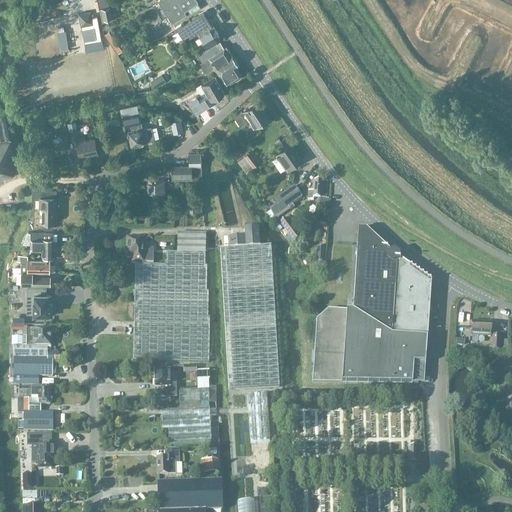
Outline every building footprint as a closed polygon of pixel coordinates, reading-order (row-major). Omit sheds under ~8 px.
[(159,0),(158,1),(173,24),(186,15),(184,12),(198,3),(196,0),(159,0)] [(102,10),(104,19),(110,18),(108,8),(102,10)] [(79,14),(81,25),(92,23),(90,12),(79,14)] [(203,13),(182,27),(181,24),(175,29),(182,39),(188,35),(190,38),(199,33),(201,37),(199,38),(203,43),(204,42),(207,46),(221,38),(214,27),(212,28),(203,13)] [(226,86),(242,76),(236,68),(239,66),(226,47),(224,48),(219,42),(197,56),(202,63),(200,64),(206,73),(214,68),(226,86)] [(155,89),(166,82),(161,75),(150,81),(155,89)] [(211,101),(224,93),(215,77),(202,85),(211,101)] [(195,89),(185,95),(190,104),(200,98),(195,89)] [(198,108),(193,113),(195,115),(205,107),(200,101),(196,105),(198,108)] [(243,111),(244,111),(234,117),(240,127),(246,123),(247,124),(253,120),(255,124),(268,116),(258,101),(246,110),(246,109),(243,111)] [(131,146),(145,143),(142,129),(141,129),(137,109),(121,112),(121,117),(123,117),(125,126),(131,125),(132,131),(128,132),(131,146)] [(176,121),(171,131),(188,140),(193,131),(176,121)] [(5,122),(0,122),(0,142),(8,141),(5,122)] [(69,144),(65,125),(50,128),(54,147),(69,144)] [(44,133),(29,136),(31,146),(46,143),(44,133)] [(76,139),(80,158),(98,154),(94,138),(85,140),(84,137),(76,139)] [(279,148),(284,145),(279,138),(274,142),(279,148)] [(12,169),(16,169),(10,141),(0,142),(0,181),(14,178),(12,169)] [(287,171),(300,161),(289,146),(276,155),(287,171)] [(247,173),(260,162),(251,151),(238,161),(247,173)] [(201,167),(201,160),(201,154),(189,154),(189,167),(172,167),(172,177),(192,177),(192,181),(201,180),(201,176),(200,176),(200,167),(201,167)] [(162,181),(169,181),(169,170),(162,170),(162,174),(156,175),(156,177),(147,177),(148,195),(162,194),(162,181)] [(314,181),(313,192),(308,191),(308,200),(313,200),(313,198),(320,199),(319,207),(327,207),(328,199),(326,199),(327,182),(314,181)] [(295,188),(274,203),(275,205),(270,209),(275,217),(302,198),(299,193),(295,188)] [(56,191),(42,191),(33,191),(33,200),(42,200),(42,199),(42,223),(42,228),(43,229),(51,230),(53,229),(53,223),(54,223),(54,212),(56,212),(57,198),(56,198),(56,191)] [(202,212),(202,197),(185,196),(185,212),(202,212)] [(290,245),(300,238),(285,218),(280,223),(283,226),(289,235),(285,238),(290,245)] [(279,386),(270,246),(260,246),(258,226),(244,227),(244,235),(228,236),(229,248),(220,249),(229,390),(279,386)] [(366,230),(358,230),(353,312),(328,310),(316,320),(312,383),(412,385),(414,364),(425,364),(431,282),(399,260),(399,256),(394,252),(391,253),(366,230)] [(27,233),(22,245),(31,245),(30,249),(42,249),(42,257),(53,257),(53,256),(55,255),(57,254),(57,250),(55,249),(53,249),(54,239),(53,239),(53,234),(43,234),(43,233),(27,233)] [(182,253),(205,253),(205,234),(182,233),(182,253)] [(326,236),(326,244),(334,244),(335,236),(326,236)] [(143,239),(127,239),(127,258),(132,258),(132,263),(152,263),(153,263),(153,250),(143,250),(143,239)] [(316,248),(315,269),(322,269),(324,248),(316,248)] [(205,253),(182,253),(166,253),(166,266),(135,266),(134,322),(132,362),(209,363),(209,318),(207,318),(208,292),(206,292),(206,267),(205,267),(205,253)] [(49,273),(49,260),(28,259),(28,256),(22,256),(20,272),(49,273)] [(21,285),(50,285),(50,284),(52,283),(52,278),(50,276),(26,276),(26,273),(21,273),(21,285)] [(27,288),(27,302),(33,302),(33,315),(43,315),(43,316),(53,316),(53,306),(51,306),(51,301),(50,301),(50,295),(45,295),(45,288),(27,288)] [(490,337),(491,323),(472,322),(471,336),(490,337)] [(27,329),(27,338),(27,347),(14,346),(14,358),(14,359),(14,377),(16,377),(15,385),(36,385),(36,377),(52,377),(52,360),(52,359),(47,359),(47,355),(47,347),(50,347),(51,330),(27,329)] [(500,336),(495,336),(492,336),(491,350),(494,350),(499,351),(500,336)] [(176,384),(170,385),(169,370),(154,371),(155,388),(160,388),(160,399),(177,399),(176,384)] [(215,371),(209,371),(197,371),(197,390),(179,390),(179,410),(161,411),(162,430),(167,430),(168,446),(217,444),(215,414),(209,414),(209,402),(216,401),(215,371)] [(53,431),(53,413),(40,413),(40,405),(50,405),(50,388),(19,388),(19,399),(18,399),(18,413),(17,413),(17,431),(53,431)] [(247,396),(250,443),(269,442),(266,394),(247,396)] [(108,416),(97,416),(98,447),(109,447),(108,416)] [(51,434),(27,435),(27,447),(31,447),(31,464),(38,464),(38,469),(51,469),(51,461),(55,461),(54,444),(51,444),(51,434)] [(157,459),(157,475),(175,475),(174,464),(179,464),(179,450),(168,450),(168,459),(157,459)] [(217,473),(217,461),(201,461),(201,473),(217,473)] [(36,489),(36,475),(22,475),(23,489),(36,489)] [(157,483),(158,511),(205,511),(223,510),(222,481),(157,483)]
